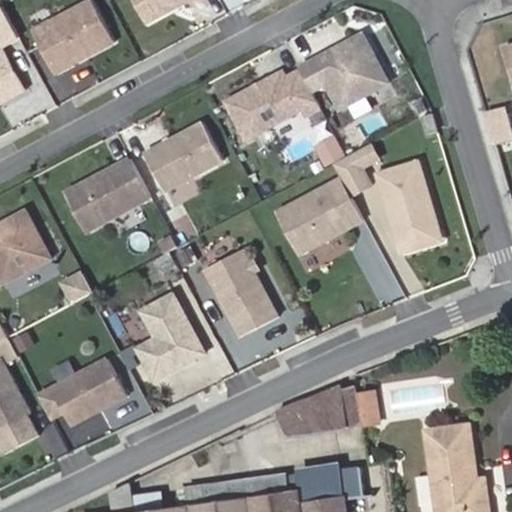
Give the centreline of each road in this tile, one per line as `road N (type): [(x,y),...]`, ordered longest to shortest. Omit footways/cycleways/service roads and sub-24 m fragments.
road 1 (unclassified): [(17,511),(297,377),(511,294)]
road 2 (residential): [(328,0),(0,172)]
road 3 (residential): [(436,6),(511,289)]
